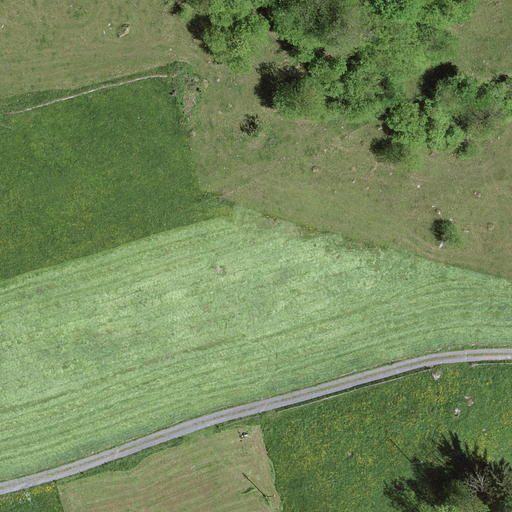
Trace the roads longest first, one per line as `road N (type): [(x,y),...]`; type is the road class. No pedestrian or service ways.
road 1 (track): [(0,487),(420,360),(511,356)]
road 2 (track): [(438,80),(0,294)]
